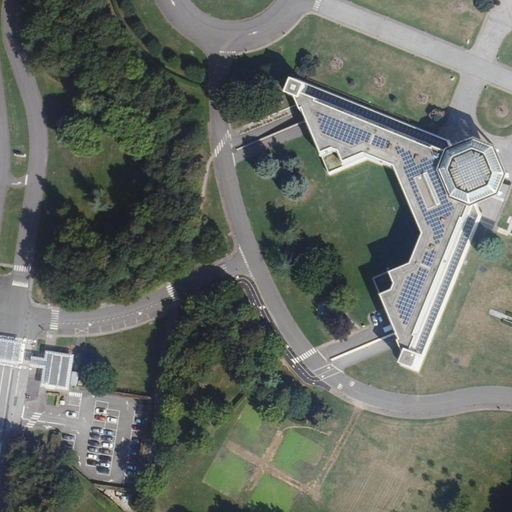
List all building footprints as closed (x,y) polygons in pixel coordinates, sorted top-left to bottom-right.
[(418,372),(481,215),(477,203),(456,196),(446,170),(454,151),(449,139),(294,78),(287,94),(297,98),(306,120),(330,175),(368,159),(396,171),(423,236),(412,262),(373,279),(391,320),(397,317),(401,327),(395,330),(396,333),(406,355),(402,365),(418,372)] [(497,148),(479,141),(454,151),(446,170),(456,196),(477,203),(501,193),(509,175),(497,148)] [(401,327),(397,317),(391,320),(395,330),(401,327)] [(0,364),(22,368),(26,340),(0,336),(0,364)] [(32,367),(44,369),(42,384),(49,385),(54,354),(54,352),(47,351),(45,359),(33,357),(32,367)] [(73,357),(54,354),(49,385),(68,388),(73,357)]
